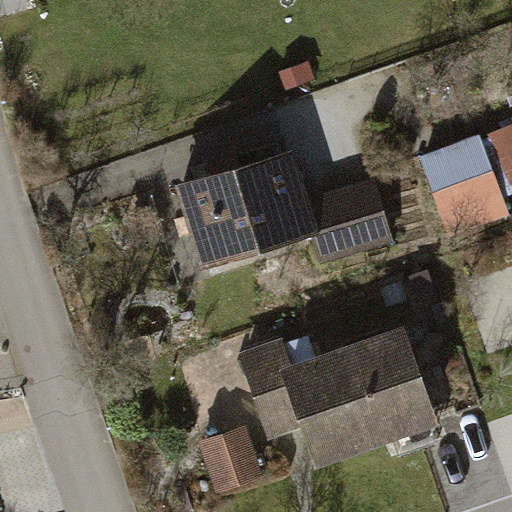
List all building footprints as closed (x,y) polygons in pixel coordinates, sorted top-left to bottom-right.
[(511,171),(511,119),(502,121),(511,171)] [(511,179),(492,126),(429,149),(456,222),(511,201),(511,179)] [(176,188),(203,274),(321,238),(310,204),(294,152),(176,188)] [(321,238),(324,266),(396,243),(378,182),(310,204),(321,238)] [(287,359),(321,461),(438,423),(405,321),(287,359)] [(221,488),(264,475),(248,422),(204,436),(221,488)]
